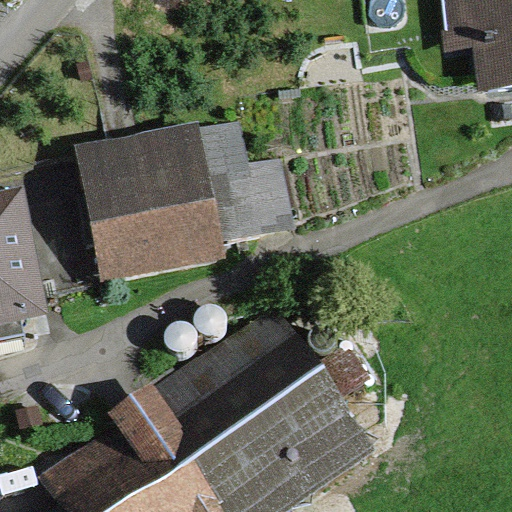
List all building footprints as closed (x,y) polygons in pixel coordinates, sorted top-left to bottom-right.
[(511,0),(439,0),(446,58),(472,55),(477,104),(511,100),(511,0)] [(213,131),(92,157),(119,284),(240,258),(213,131)] [(64,287),(96,285),(91,196),(59,198),(64,287)] [(39,198),(0,206),(0,334),(65,321),(39,198)] [(297,511),(373,459),(277,322),(50,481),(71,511),(297,511)]
